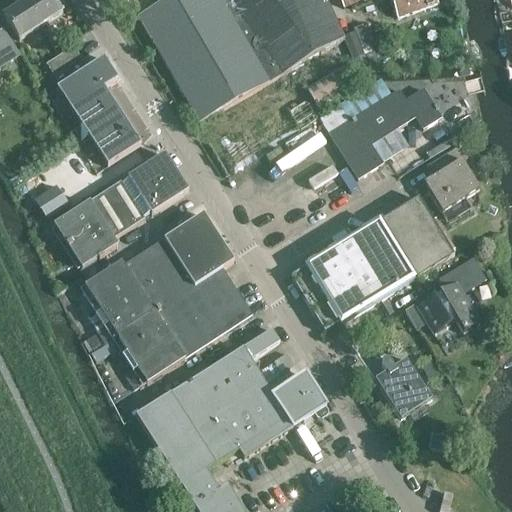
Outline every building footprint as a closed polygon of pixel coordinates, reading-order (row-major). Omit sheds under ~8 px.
[(32,0),(26,4),(42,29),(63,15),(53,0),(32,0)] [(344,43),(343,40),(324,0),(174,0),(138,21),(200,126),(344,43)] [(340,0),(345,10),(365,0),(340,0)] [(436,0),(389,0),(398,21),(438,6),(436,0)] [(42,29),(26,4),(4,19),(20,43),(42,29)] [(372,44),(365,26),(353,31),(370,68),(390,58),(383,40),(372,44)] [(0,34),(0,70),(19,58),(3,33),(0,34)] [(354,35),(343,40),(344,43),(357,72),(368,66),(354,35)] [(54,78),(81,61),(74,49),(47,67),(54,78)] [(81,61),(54,78),(61,90),(89,72),(81,61)] [(61,90),(57,92),(94,149),(108,170),(142,148),(105,92),(118,84),(104,62),(89,72),(61,90)] [(321,117),(358,93),(343,67),(305,89),(321,117)] [(385,126),(392,137),(416,121),(423,133),(442,122),(437,114),(439,113),(436,110),(435,110),(431,105),(423,93),(406,104),(400,94),(365,116),(376,131),(385,126)] [(376,131),(365,116),(349,125),(339,110),(319,122),(320,123),(358,184),(383,168),(372,149),(392,137),(385,126),(376,131)] [(465,203),(480,193),(462,165),(468,161),(460,149),(426,170),(433,182),(424,187),(449,228),(472,214),(465,203)] [(189,195),(165,158),(128,182),(129,184),(123,188),(121,186),(91,206),(90,206),(54,229),(82,273),(118,250),(114,243),(145,223),(144,221),(151,217),(152,219),(189,195)] [(451,253),(455,251),(436,220),(432,223),(419,202),(382,226),(417,282),(454,259),(451,253)] [(204,218),(124,270),(154,317),(222,272),(234,265),(204,218)] [(341,328),(415,283),(379,226),(306,271),(341,328)] [(479,327),(462,299),(485,284),(472,263),(439,283),(446,294),(440,298),(443,302),(437,306),(434,301),(419,310),(417,307),(405,314),(417,333),(428,327),(435,338),(451,329),(450,328),(456,324),(464,337),(479,327)] [(105,349),(117,341),(154,317),(124,270),(122,267),(85,291),(109,328),(97,335),(105,349)] [(222,272),(154,317),(117,341),(147,388),(253,320),(222,272)] [(72,312),(84,304),(78,294),(66,302),(72,312)] [(273,399),(258,375),(251,364),(280,346),(272,334),(171,398),(136,420),(181,490),(195,511),(242,511),(228,490),(220,495),(207,475),(239,454),(244,462),(314,418),(317,422),(322,424),(327,421),(328,415),(325,411),(326,411),(305,379),(273,399)] [(282,377),(295,369),(287,357),(274,365),(282,377)] [(394,371),(390,365),(389,363),(386,362),(385,362),(383,363),(382,365),(382,367),(384,370),(387,375),(376,383),(401,422),(432,402),(406,363),(394,371)] [(432,384),(442,377),(434,365),(424,372),(432,384)]
